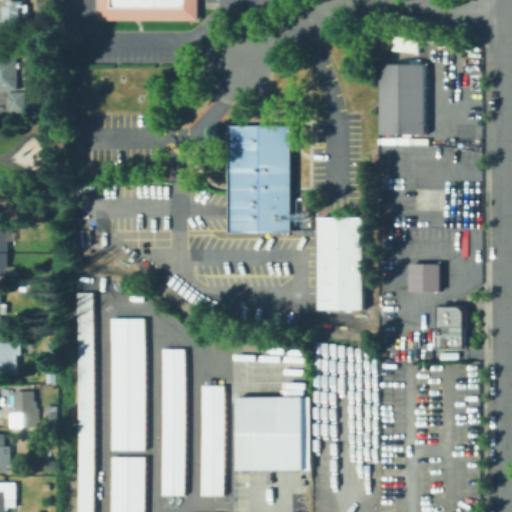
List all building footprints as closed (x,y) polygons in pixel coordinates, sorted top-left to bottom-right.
[(25,0),(25,4),(30,4),(30,12),(32,27),(25,27),(25,32),(0,32),(0,21),(1,21),(1,17),(4,17),(4,6),(8,6),(8,1),(25,0)] [(55,0),(55,9),(40,10),(40,0),(55,0)] [(100,19),(100,0),(198,0),(198,19),(100,19)] [(378,49),(417,50),(417,39),(378,38),(378,49)] [(0,58),(19,58),(19,68),(23,68),(23,72),(19,72),(19,90),(0,90),(0,58)] [(426,64),(426,134),(382,135),(381,65),(426,64)] [(23,82),(30,83),(30,91),(22,90),(23,82)] [(27,92),(27,111),(11,111),(9,104),(10,97),(11,92),(27,92)] [(230,127),(292,126),(293,232),(231,232),(230,127)] [(215,182),(215,171),(225,170),(225,181),(215,182)] [(319,217),(364,217),(365,308),(320,308),(319,217)] [(0,230),(9,231),(9,275),(0,275),(0,230)] [(411,265),(440,265),(440,292),(411,292),(411,265)] [(95,509),(94,511),(79,511),(80,342),(80,292),(95,293),(95,509)] [(9,303),(9,314),(3,314),(3,326),(0,326),(0,294),(4,295),(4,303),(9,303)] [(440,305),(461,304),(467,310),(467,347),(440,347),(440,305)] [(146,343),(146,450),(112,449),(113,318),(146,318),(146,343)] [(0,341),(23,341),(22,355),(19,355),(19,375),(0,374),(0,341)] [(187,349),(186,494),(162,494),(163,349),(187,349)] [(47,381),(47,373),(56,373),(56,381),(47,381)] [(225,381),(225,385),(226,495),(202,495),(202,385),(203,385),(204,381),(225,381)] [(36,391),(36,401),(37,401),(37,408),(40,408),(40,423),(38,423),(38,427),(23,427),(23,412),(16,412),(16,391),(36,391)] [(306,397),(306,471),(239,472),(239,397),(306,397)] [(44,404),(56,404),(56,424),(44,424),(44,404)] [(0,434),(6,434),(7,447),(15,447),(15,453),(16,459),(15,459),(15,465),(0,465),(0,434)] [(146,509),(145,511),(111,511),(112,457),(146,457),(146,509)] [(17,475),(17,507),(6,507),(6,511),(0,511),(0,482),(8,482),(8,475),(17,475)]
